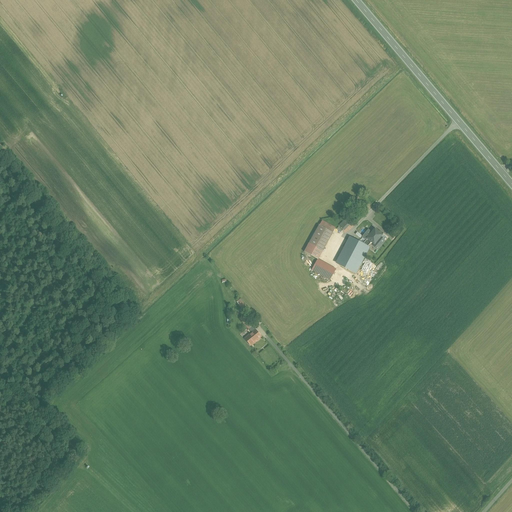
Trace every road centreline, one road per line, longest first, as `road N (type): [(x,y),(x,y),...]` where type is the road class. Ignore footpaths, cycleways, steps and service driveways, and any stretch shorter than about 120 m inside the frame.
road 1 (track): [(0,377),(28,403),(118,316),(0,169)]
road 2 (secondary): [(355,0),(511,184)]
